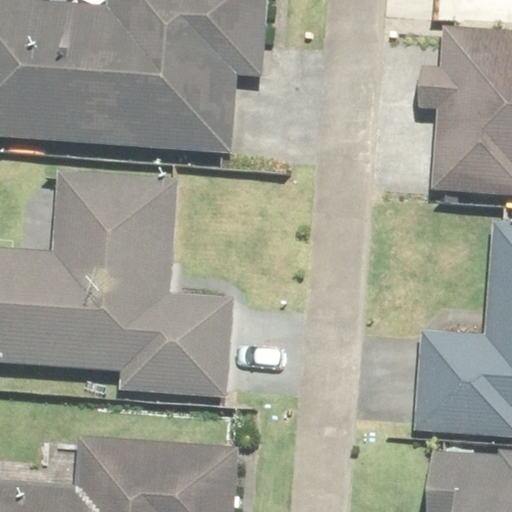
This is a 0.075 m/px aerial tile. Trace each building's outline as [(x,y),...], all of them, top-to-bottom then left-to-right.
[(58,0),(55,58),(0,54),(0,189),(173,201),(179,111),(219,114),(225,9),(86,0),(58,0)] [(511,0),(357,0),(357,6),(511,17),(511,0)] [(511,79),(379,72),(370,227),(511,235),(511,79)] [(511,271),(438,267),(431,386),(372,382),(365,470),(511,482),(511,271)] [(26,511),(189,511),(191,494),(29,481),(26,511)] [(379,511),(511,511),(511,508),(380,499),(379,511)]
